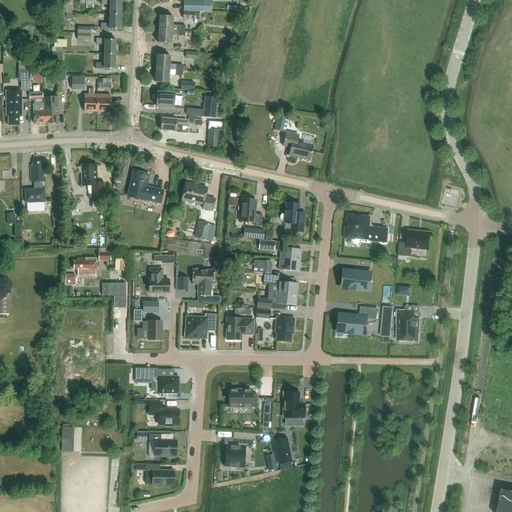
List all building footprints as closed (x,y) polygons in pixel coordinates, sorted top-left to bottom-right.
[(203,12),(203,10),(204,1),(184,1),(183,11),(203,12)] [(88,11),(87,22),(108,24),(109,13),(88,11)] [(196,13),(196,12),(183,12),(183,19),(199,20),(199,13),(196,13)] [(160,16),(159,29),(185,31),(185,26),(173,25),(173,17),(160,16)] [(87,22),(86,33),(107,35),(108,24),(87,22)] [(185,31),(159,29),(158,43),(171,44),(172,36),(184,37),(185,31)] [(86,33),(85,44),(106,46),(107,35),(86,33)] [(85,44),(84,55),(105,56),(106,46),(85,44)] [(84,55),(83,66),(104,68),(105,56),(84,55)] [(157,55),(156,68),(182,71),(182,65),(170,64),(170,56),(157,55)] [(21,68),(22,87),(30,87),(29,68),(21,68)] [(182,71),(156,68),(155,82),(168,83),(169,75),(181,76),(182,71)] [(35,81),(44,81),(44,72),(35,71),(35,81)] [(84,90),(84,76),(71,76),(71,90),(84,90)] [(106,79),(98,78),(98,88),(106,88),(106,79)] [(67,90),(66,80),(56,80),(56,90),(67,90)] [(193,91),(194,83),(181,81),(180,90),(193,91)] [(97,112),(97,95),(93,95),(94,89),(89,89),(88,94),(85,94),(84,111),(97,112)] [(173,109),(175,93),(179,94),(179,90),(169,89),(168,93),(157,92),(156,107),(173,109)] [(21,116),(21,91),(6,91),(6,116),(8,116),(8,125),(19,125),(19,116),(21,116)] [(186,116),(203,117),(221,118),(221,113),(217,113),(218,93),(205,91),(205,97),(204,97),(203,110),(186,109),(186,116)] [(38,104),(35,104),(33,105),(34,124),(46,123),(46,113),(45,113),(44,98),(42,98),(42,93),(30,94),(30,100),(38,99),(38,104)] [(110,95),(97,95),(97,112),(110,112),(110,95)] [(46,113),(46,123),(58,123),(57,112),(59,111),(58,97),(44,98),(45,113),(46,113)] [(274,129),(285,132),(288,118),(277,116),(274,129)] [(176,131),(182,131),(182,126),(186,127),(187,120),(161,118),(161,130),(176,131)] [(208,122),(208,129),(207,147),(218,148),(219,130),(221,130),(221,123),(208,122)] [(299,135),(287,132),(283,146),(291,148),(289,156),(310,161),(314,145),(298,142),(299,135)] [(42,182),(45,182),(45,166),(42,166),(42,163),(33,163),(33,166),(31,166),(31,182),(34,182),(34,189),(25,189),(25,202),(44,202),(44,189),(42,189),(42,182)] [(97,183),(97,165),(81,165),(82,186),(91,185),(92,198),(105,198),(104,183),(97,183)] [(161,203),(164,191),(147,187),(149,175),(134,171),(128,197),(143,201),(144,200),(161,203)] [(213,211),(215,199),(206,197),(208,188),(185,183),(182,200),(204,205),(203,209),(213,211)] [(228,205),(237,206),(238,198),(229,198),(228,205)] [(256,223),(255,226),(262,227),(263,215),(255,214),(256,201),(243,199),(242,213),(240,213),(239,221),(256,223)] [(286,203),(285,213),(284,213),(283,214),(282,214),(281,215),(281,216),(280,216),(280,217),(280,218),(280,219),(280,220),(281,220),(281,221),(282,221),(282,222),(283,222),(284,222),(284,223),(292,224),(291,232),(303,233),(305,214),(299,213),(300,204),(286,203)] [(7,224),(16,224),(15,213),(6,214),(7,224)] [(369,218),(349,216),(348,228),(347,228),(346,238),(355,238),(355,237),(370,238),(370,241),(387,243),(388,230),(372,229),(372,227),(370,224),(369,224),(369,218)] [(194,238),(206,241),(209,225),(197,222),(194,238)] [(254,229),(253,238),(263,239),(264,230),(254,229)] [(429,250),(430,235),(418,234),(418,233),(418,232),(417,232),(417,231),(409,231),(408,243),(400,242),(398,256),(411,257),(412,248),(429,250)] [(275,242),(259,240),(258,250),(274,251),(275,242)] [(281,248),(280,259),(301,261),(302,250),(291,249),(292,243),(285,242),(285,243),(283,243),(283,248),(281,248)] [(110,253),(104,253),(98,252),(98,261),(110,261),(110,253)] [(78,270),(78,275),(96,275),(96,260),(96,258),(79,258),(79,261),(74,261),(74,270),(78,270)] [(301,261),(280,259),(279,270),(299,272),(301,261)] [(271,274),(272,262),(254,260),(253,273),(271,274)] [(213,285),(213,270),(203,270),(203,269),(196,268),(196,270),(193,270),(193,284),(198,284),(198,296),(211,296),(211,285),(213,285)] [(149,293),(169,293),(169,280),(162,280),(162,269),(150,270),(150,280),(149,280),(149,293)] [(371,273),(343,271),(341,287),(369,290),(371,273)] [(75,274),(67,274),(66,286),(75,286),(75,274)] [(279,276),(264,275),(263,284),(277,286),(277,293),(297,295),(298,283),(278,282),(279,276)] [(176,290),(188,290),(188,278),(177,277),(176,290)] [(422,295),(423,289),(405,285),(404,291),(422,295)] [(296,306),(297,295),(277,293),(276,304),(296,306)] [(8,294),(0,294),(0,314),(8,315),(8,294)] [(158,302),(142,302),(142,313),(158,313),(158,302)] [(359,317),(339,315),(337,332),(365,334),(366,318),(376,319),(377,309),(360,308),(359,317)] [(270,319),(271,311),(257,309),(256,317),(270,319)] [(400,319),(400,341),(418,341),(418,327),(420,327),(420,318),(413,318),(413,311),(398,311),(398,319),(400,319)] [(206,331),(215,331),(216,315),(205,314),(204,318),(186,317),(186,330),(185,331),(184,339),(192,339),(194,338),(206,338),(206,331)] [(294,330),(295,319),(277,317),(275,333),(277,333),(276,341),(291,343),(292,330),(294,330)] [(227,340),(241,341),(241,333),(246,333),(246,334),(253,334),(254,320),(242,320),(242,318),(227,318),(227,340)] [(162,340),(162,321),(149,321),(149,322),(143,322),(143,329),(149,329),(149,340),(162,340)] [(340,339),(340,351),(363,351),(363,339),(340,339)] [(179,394),(179,377),(158,377),(158,368),(142,368),(142,383),(157,383),(157,393),(179,394)] [(230,390),(230,407),(258,407),(258,395),(253,395),(253,390),(230,390)] [(299,392),(283,392),(283,418),(304,418),(304,404),(298,404),(298,401),(299,401),(299,392)] [(158,425),(164,425),(166,426),(171,426),(172,425),(178,425),(178,410),(161,410),(161,402),(149,402),(149,415),(156,415),(158,417),(158,425)] [(75,450),(75,425),(63,425),(63,450),(75,450)] [(176,457),(176,441),(161,441),(161,435),(149,434),(149,441),(155,441),(155,456),(176,457)] [(232,446),(226,445),(224,466),(243,467),(244,446),(252,447),(253,439),(233,438),(232,446)] [(174,486),(174,471),(160,471),(160,464),(146,464),(146,485),(152,485),(152,486),(174,486)] [(511,511),(511,491),(502,489),(497,511),(511,511)]
